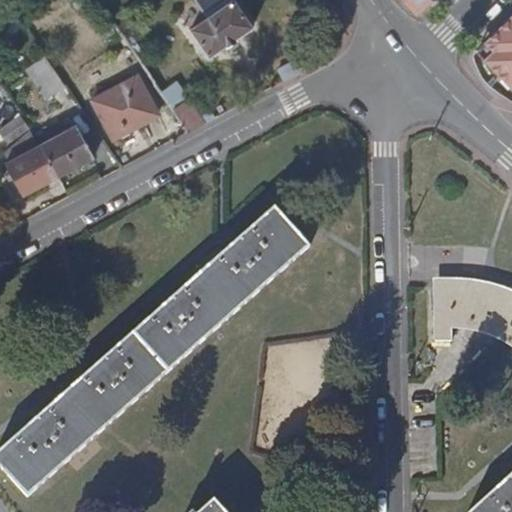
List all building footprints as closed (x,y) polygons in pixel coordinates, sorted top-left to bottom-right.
[(196,0),(205,14),(188,25),(207,53),(224,41),(225,43),(235,36),(235,35),(251,23),(235,0),(196,0)] [(430,0),(407,0),(408,0),(419,12),(430,0)] [(511,13),(485,40),(494,48),(485,58),(511,85),(511,13)] [(476,49),(485,58),(494,48),(485,40),(476,49)] [(27,69),(45,98),(64,85),(45,57),(27,69)] [(138,78),(94,103),(113,140),(158,116),(138,78)] [(172,110),(185,134),(204,124),(188,99),(172,110)] [(75,128),(40,146),(57,178),(93,159),(75,128)] [(57,178),(40,146),(3,165),(20,198),(57,178)] [(274,210),(0,451),(0,468),(27,497),(309,249),(274,210)] [(433,308),(433,334),(450,334),(450,320),(461,320),(476,323),(511,341),(511,301),(495,293),(481,289),(470,288),(436,287),(436,308),(433,308)] [(511,511),(511,473),(469,511),(511,511)] [(223,511),(213,500),(198,511),(192,511),(190,511),(223,511)]
